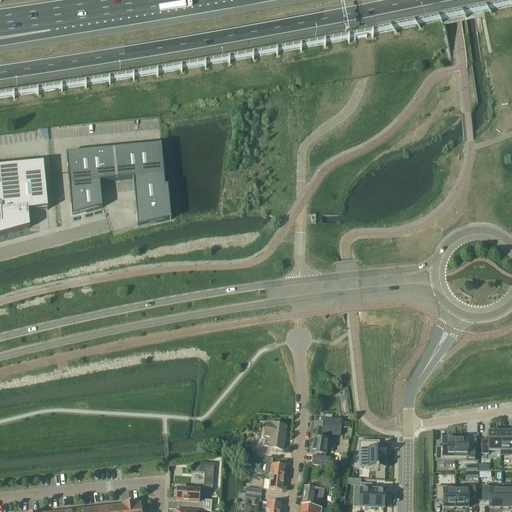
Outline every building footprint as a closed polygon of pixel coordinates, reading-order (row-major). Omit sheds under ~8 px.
[(164,188),(160,146),(66,155),(71,217),(101,209),(100,194),(99,183),(133,180),(134,191),(137,228),(170,221),(166,188),(164,188)] [(27,213),(47,211),(43,164),(0,168),(0,236),(29,229),(27,213)] [(321,436),(339,437),(340,421),(322,420),(321,436)] [(285,428),(272,426),(271,427),(266,426),(264,438),(270,439),(268,450),(282,452),(285,428)] [(500,457),(500,434),(498,434),(498,432),(493,432),(493,434),(488,434),(488,441),(481,441),(481,455),(488,455),(488,452),(500,452),(500,457)] [(511,433),(507,434),(507,432),(502,432),(502,434),(500,434),(500,457),(511,456),(511,433)] [(332,452),(333,450),(331,449),(332,441),(314,439),(312,454),(325,456),(326,451),(332,452)] [(454,462),(454,441),(452,441),(452,439),(447,439),(447,441),(442,441),(442,448),(435,448),(435,462),(454,462)] [(474,462),(474,448),(467,448),(467,441),(461,441),(461,439),(456,439),(456,441),(454,441),(454,462),(474,462)] [(373,442),(358,442),(358,469),(368,469),(368,470),(375,470),(375,471),(377,471),(377,470),(385,470),(385,459),(385,450),(373,450),(373,442)] [(241,462),(257,465),(258,459),(242,456),(241,462)] [(328,469),(330,459),(312,457),(311,466),(328,469)] [(269,479),(283,481),(284,468),(272,466),(272,461),(266,460),(264,474),(270,475),(269,479)] [(281,493),(283,481),(269,479),(269,483),(264,482),(263,490),(268,490),(268,491),(281,493)] [(370,485),(360,485),(359,500),(353,500),(353,508),(359,508),(359,509),(368,509),(368,511),(374,511),(374,510),(383,510),(383,505),(385,505),(385,498),(383,498),(384,492),(370,492),(370,485)] [(501,509),(501,486),(500,486),(500,488),(481,488),(481,502),(488,502),(488,509),(494,509),(494,511),(499,511),(499,509),(501,509)] [(511,486),(501,486),(501,509),(503,509),(503,511),(508,511),(508,509),(511,509),(511,486)] [(320,511),(324,491),(304,488),(299,511),(320,511)] [(455,509),(455,488),(435,488),(435,502),(442,502),(442,509),(448,509),(448,511),(453,511),(453,509),(455,509)] [(474,488),(455,488),(455,509),(457,509),(457,511),(462,511),(462,509),(467,509),(467,502),(474,502),(474,488)] [(202,493),(198,492),(198,490),(199,490),(199,489),(189,489),(189,490),(190,490),(189,492),(174,491),(174,498),(176,498),(176,503),(178,503),(177,510),(203,511),(204,505),(201,504),(202,493)]
